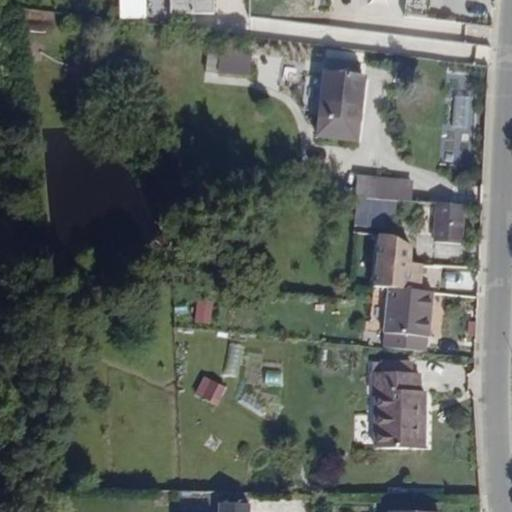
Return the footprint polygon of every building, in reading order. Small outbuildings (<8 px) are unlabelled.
[(172,0),(173,13),(215,17),(216,0),(172,0)] [(205,77),(217,77),(218,54),(206,53),(205,77)] [(253,78),(255,63),(225,58),(223,74),(253,78)] [(320,129),(359,135),(369,74),(331,67),(320,129)] [(453,95),(450,126),(469,128),(472,96),(453,95)] [(412,193),(414,175),(358,171),(357,188),(412,193)] [(361,197),(360,225),(378,226),(379,198),(361,197)] [(467,204),(438,203),(436,242),(465,243),(467,204)] [(410,235),(378,232),(373,285),(388,286),(408,288),(409,276),(421,277),(422,265),(407,264),(410,235)] [(446,274),(446,284),(474,283),(474,273),(446,274)] [(408,288),(388,286),(383,345),(427,350),(434,291),(408,288)] [(216,302),(198,300),(197,324),(214,325),(216,302)] [(229,342),(225,374),(240,376),(243,343),(229,342)] [(371,360),(371,369),(405,368),(405,360),(371,360)] [(404,372),(372,371),(372,381),(403,382),(404,372)] [(203,375),(195,394),(218,405),(227,386),(203,375)] [(371,454),(412,456),(416,401),(409,401),(410,383),(403,382),(372,381),(364,380),(363,399),(367,400),(366,422),(373,423),(371,454)] [(231,399),(245,405),(252,389),(238,383),(231,399)] [(373,423),(366,422),(364,453),(371,454),(373,423)] [(250,511),(250,502),(222,503),(221,511),(250,511)]
